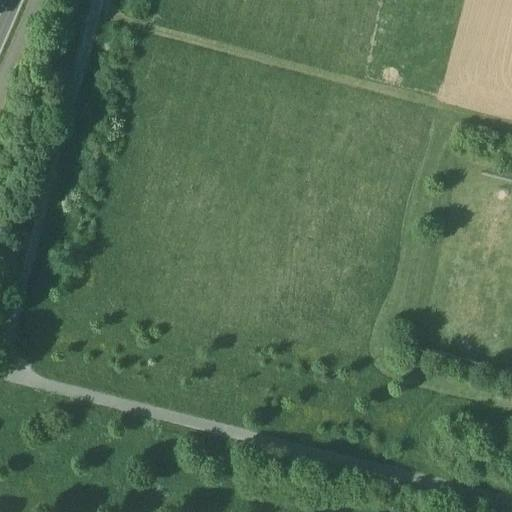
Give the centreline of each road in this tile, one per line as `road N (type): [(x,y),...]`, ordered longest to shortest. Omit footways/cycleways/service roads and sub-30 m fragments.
road 1 (track): [(511,503),(15,376)]
road 2 (track): [(15,376),(11,332),(97,0)]
